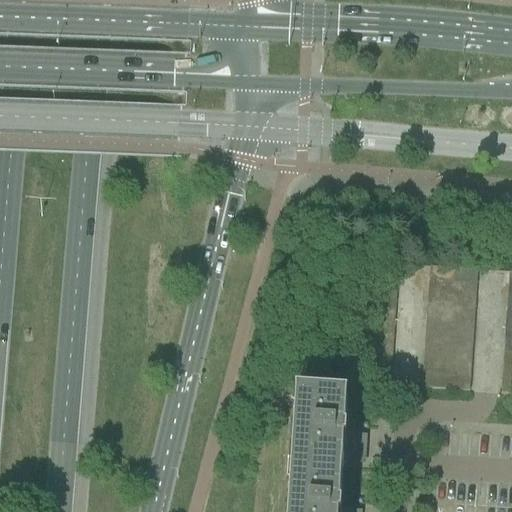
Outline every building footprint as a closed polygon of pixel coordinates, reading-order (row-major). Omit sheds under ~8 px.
[(373,265),(373,277),(397,279),(398,267),(373,265)] [(429,269),(428,281),(452,282),(453,270),(429,269)] [(453,270),(452,282),(476,284),(477,272),(453,270)] [(373,277),(372,289),(396,291),(397,279),(373,277)] [(428,281),(427,293),(451,295),(452,282),(428,281)] [(452,282),(451,295),(475,296),(476,284),(452,282)] [(372,289),(371,301),(395,303),(396,291),(372,289)] [(427,293),(426,305),(450,307),(451,295),(427,293)] [(451,295),(450,307),(474,308),(475,296),(451,295)] [(371,301),(370,313),(395,315),(395,303),(371,301)] [(426,305),(426,317),(450,319),(450,307),(426,305)] [(450,307),(450,319),(473,320),(474,308),(450,307)] [(370,313),(369,325),(394,327),(395,315),(370,313)] [(426,317),(425,329),(449,331),(450,319),(426,317)] [(450,319),(449,331),(473,332),(473,320),(450,319)] [(369,325),(368,337),(393,339),(394,327),(369,325)] [(425,329),(424,341),(448,343),(449,331),(425,329)] [(449,331),(448,343),(472,344),(473,332),(449,331)] [(511,334),(504,334),(503,347),(511,347),(511,334)] [(368,337),(367,349),(392,351),(393,339),(368,337)] [(424,341),(423,353),(447,355),(448,343),(424,341)] [(448,343),(447,355),(471,356),(472,344),(448,343)] [(511,347),(503,347),(502,359),(511,359),(511,347)] [(367,349),(367,361),(391,363),(392,351),(367,349)] [(423,353),(422,365),(446,367),(447,355),(423,353)] [(447,355),(446,367),(470,368),(471,356),(447,355)] [(511,359),(502,359),(501,371),(511,371),(511,359)] [(367,361),(366,373),(390,375),(391,363),(367,361)] [(422,365),(422,377),(445,379),(446,367),(422,365)] [(446,367),(445,379),(469,381),(470,368),(446,367)] [(511,371),(501,371),(501,383),(511,383),(511,371)] [(390,375),(366,373),(365,386),(390,387),(390,375)] [(421,389),(445,391),(445,379),(422,377),(421,389)] [(445,379),(445,391),(469,393),(469,381),(445,379)] [(511,383),(501,383),(500,395),(511,395),(511,383)] [(296,410),(291,486),(341,489),(343,466),(349,461),(346,456),(346,446),(355,447),(355,437),(345,436),(346,413),(347,413),(347,412),(296,408),(296,410)] [(339,511),(341,489),(291,486),(289,511),(339,511)]
